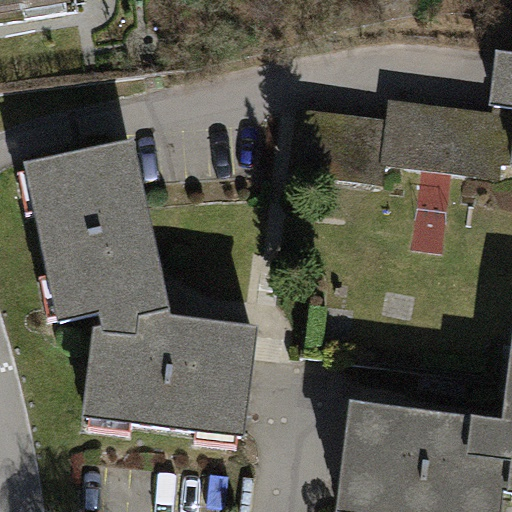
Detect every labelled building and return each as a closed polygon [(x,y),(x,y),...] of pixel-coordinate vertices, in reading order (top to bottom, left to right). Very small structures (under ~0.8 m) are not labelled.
[(0,0),(0,14),(71,3),(70,0),(0,0)] [(511,55),(497,53),(490,107),(511,110),(511,55)] [(386,122),(299,113),(292,176),(384,187),(386,169),(501,182),(502,167),(511,167),(511,110),(490,107),(389,96),(386,122)] [(129,144),(22,166),(58,326),(95,317),(100,332),(93,331),(80,418),(242,440),(257,331),(168,318),(129,144)] [(511,355),(504,423),(350,404),(335,511),(501,511),(503,496),(511,496),(511,355)]
